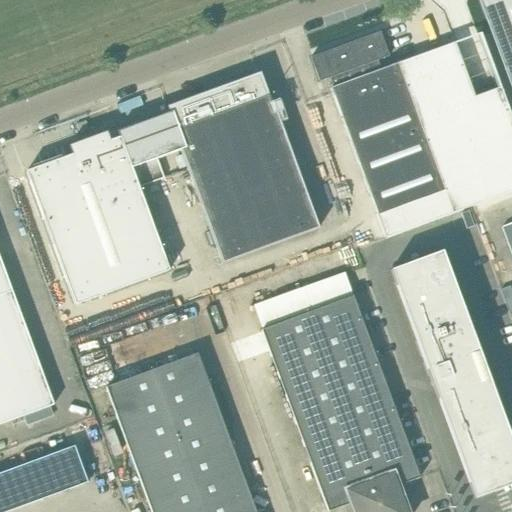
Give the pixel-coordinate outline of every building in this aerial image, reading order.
[(511,0),(478,0),(511,90),(511,0)] [(380,32),(310,58),(319,82),(329,79),(333,88),(330,89),(377,217),(385,239),(511,191),(511,121),(501,91),(474,101),(454,43),(381,70),(377,61),(389,57),(380,32)] [(180,150),(221,262),(317,227),(276,115),(272,116),(258,77),(222,90),(223,94),(207,99),(206,96),(170,109),(171,113),(184,148),(180,150)] [(74,304),(168,269),(138,188),(163,179),(156,159),(180,150),(184,148),(171,113),(117,133),(119,138),(109,142),(106,133),(68,147),(72,155),(26,172),(74,304)] [(511,223),(502,228),(511,253),(511,223)] [(390,271),(474,500),(511,485),(511,443),(441,252),(390,271)] [(0,425),(53,406),(0,261),(0,425)] [(261,331),(321,494),(327,511),(328,511),(350,504),(353,511),(405,511),(397,487),(419,479),(352,297),(261,331)] [(105,388),(151,511),(255,511),(197,354),(105,388)] [(0,473),(0,511),(5,511),(86,483),(73,447),(0,473)]
